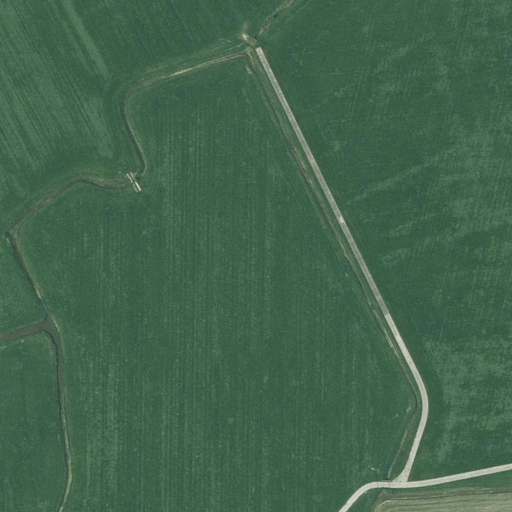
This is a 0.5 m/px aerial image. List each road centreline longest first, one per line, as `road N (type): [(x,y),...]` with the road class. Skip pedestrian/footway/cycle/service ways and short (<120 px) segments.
road 1 (track): [(400,485),(423,395),(257,49)]
road 2 (track): [(342,511),(371,485),(511,467)]
